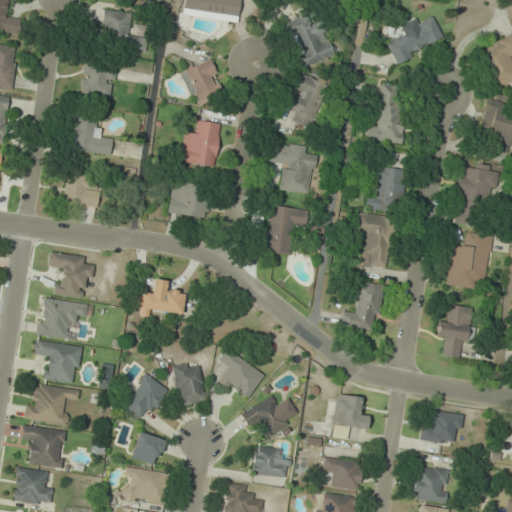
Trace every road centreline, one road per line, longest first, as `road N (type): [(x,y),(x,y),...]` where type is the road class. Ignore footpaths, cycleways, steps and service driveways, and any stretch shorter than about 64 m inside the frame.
road 1 (residential): [(0,224),(195,249),(367,373),(511,398)]
road 2 (residential): [(444,92),(377,511)]
road 3 (residential): [(0,401),(56,0)]
road 4 (residential): [(226,267),(258,65)]
